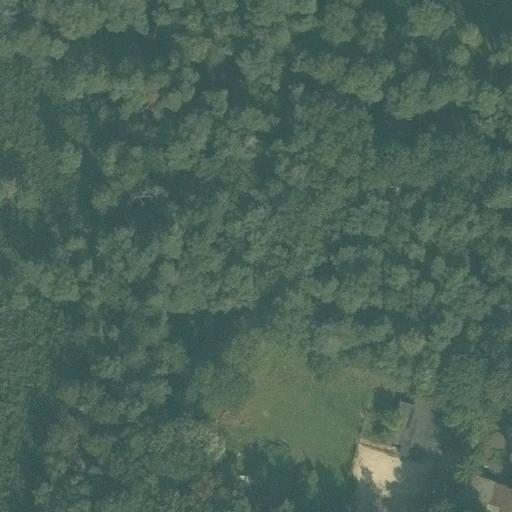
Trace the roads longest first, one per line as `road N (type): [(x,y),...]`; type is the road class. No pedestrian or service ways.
road 1 (track): [(115,506),(244,0)]
road 2 (track): [(511,60),(242,7)]
